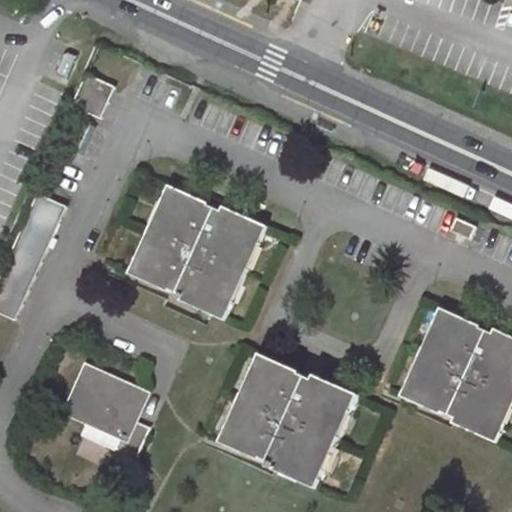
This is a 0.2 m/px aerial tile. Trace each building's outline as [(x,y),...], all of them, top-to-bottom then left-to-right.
[(70,53),(66,54),(59,70),(60,74),(69,77),(78,56),(70,53)] [(88,73),(73,107),(102,120),(117,87),(88,73)] [(182,301),(227,320),(235,302),(228,298),(253,244),(260,247),(269,227),(224,205),(222,210),(211,205),(212,203),(170,185),(163,201),(169,205),(143,260),(137,257),(130,273),(170,291),(171,288),(185,294),(182,301)] [(0,279),(0,311),(16,319),(68,206),(40,194),(0,279)] [(169,205),(163,201),(137,257),(143,260),(169,205)] [(451,230),(472,239),(477,227),(457,217),(451,230)] [(228,298),(235,302),(260,247),(253,244),(228,298)] [(454,423),(498,443),(508,421),(501,418),(511,394),(511,335),(495,328),(493,332),(482,328),(483,325),(441,307),(434,324),(441,326),(415,382),(410,380),(401,396),(442,414),(443,412),(456,418),(454,423)] [(441,326),(434,324),(410,380),(415,382),(441,326)] [(274,469),(319,490),(329,470),(320,466),(346,412),(354,415),(362,396),(317,376),(315,380),(302,374),(304,372),(263,354),(256,371),(261,373),(237,430),(231,427),(224,444),(262,461),(264,458),(276,463),(274,469)] [(118,448),(138,456),(152,427),(137,419),(128,415),(133,403),(142,407),(149,393),(89,366),(69,410),(91,421),(123,436),(118,448)] [(261,373),(256,371),(231,427),(237,430),(261,373)] [(511,394),(501,418),(508,421),(511,411),(511,394)] [(128,415),(137,419),(142,407),(133,403),(128,415)] [(320,466),(329,470),(354,415),(346,412),(320,466)] [(91,421),(84,433),(117,449),(118,448),(123,436),(91,421)]
